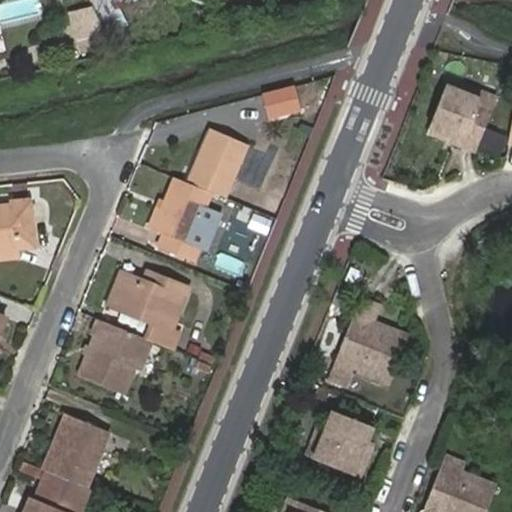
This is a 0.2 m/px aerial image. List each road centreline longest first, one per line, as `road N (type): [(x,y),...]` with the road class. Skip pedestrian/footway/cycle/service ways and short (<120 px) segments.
road 1 (residential): [(0,162),(81,153),(100,164),(106,187),(0,450)]
road 2 (secondary): [(203,511),(322,213)]
road 3 (residential): [(418,249),(447,372),(392,511)]
road 4 (secondary): [(335,182),(408,0)]
